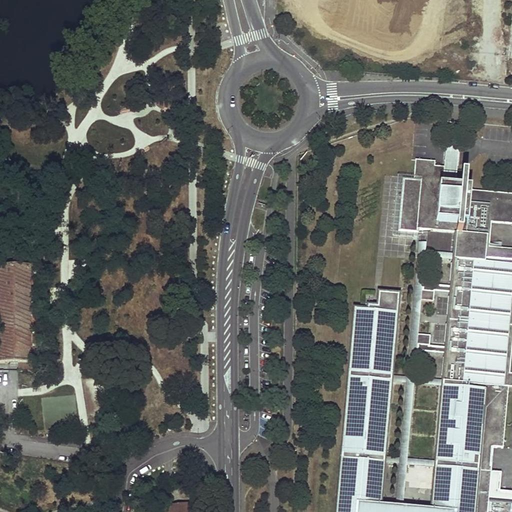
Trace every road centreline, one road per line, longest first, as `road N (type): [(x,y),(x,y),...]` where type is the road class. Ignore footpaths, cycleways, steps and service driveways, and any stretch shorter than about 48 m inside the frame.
road 1 (residential): [(227,450),(186,447),(137,460),(0,442)]
road 2 (residential): [(310,114),(330,104),(397,98),(511,105)]
road 3 (residential): [(511,96),(308,84)]
road 4 (tertiary): [(227,450),(227,276)]
road 5 (tertiary): [(239,135),(227,276)]
road 6 (tertiary): [(227,276),(272,145)]
